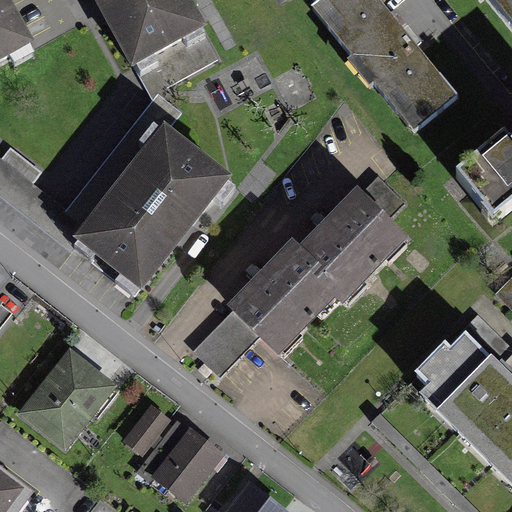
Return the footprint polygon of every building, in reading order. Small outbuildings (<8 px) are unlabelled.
[(10,0),(0,0),(0,62),(35,43),(10,0)] [(192,0),(93,0),(132,70),(135,68),(204,28),(207,26),(192,0)] [(379,0),(320,0),(312,6),(352,57),(348,60),(370,87),(374,84),(415,133),(460,97),(379,0)] [(511,0),(491,0),(511,25),(511,0)] [(49,198),(0,159),(0,196),(32,221),(73,253),(78,242),(75,240),(164,124),(170,129),(182,114),(158,95),(222,60),(204,28),(135,68),(153,101),(66,211),(49,198)] [(170,129),(164,124),(75,240),(78,242),(143,292),(232,177),(170,129)] [(511,139),(506,131),(457,172),(494,219),(511,204),(511,139)] [(378,178),(364,194),(390,220),(406,205),(378,178)] [(294,240),(228,307),(233,312),(259,339),(279,359),(335,299),(343,306),(408,238),(390,220),(364,194),(358,188),(301,247),(294,240)] [(511,277),(494,295),(511,312),(511,277)] [(3,304),(0,301),(0,331),(12,314),(2,306),(3,304)] [(259,339),(233,312),(194,353),(221,380),(259,339)] [(446,342),(415,374),(427,387),(419,395),(511,486),(511,348),(479,316),(457,337),(459,340),(451,348),(446,342)] [(118,387),(71,351),(20,415),(67,452),(95,417),(98,420),(118,393),(116,391),(118,387)] [(171,421),(151,406),(123,443),(143,458),(171,421)] [(226,456),(190,428),(190,430),(178,421),(164,439),(155,450),(136,475),(165,495),(169,491),(187,505),(226,456)] [(0,511),(20,511),(34,494),(0,468),(0,511)] [(286,511),(249,483),(226,511),(286,511)]
